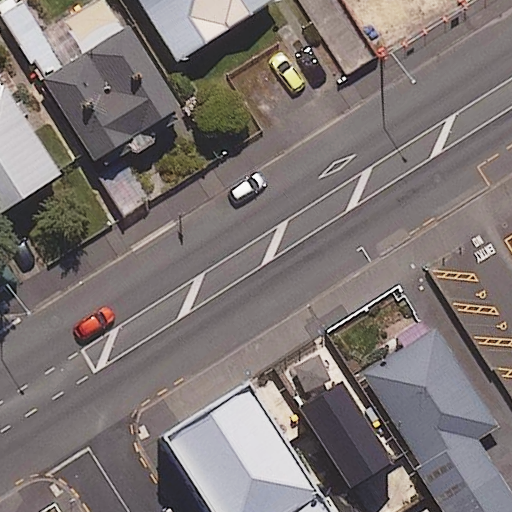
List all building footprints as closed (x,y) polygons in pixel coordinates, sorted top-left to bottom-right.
[(274,0),(135,0),(176,63),(274,0)] [(431,11),(423,0),(353,0),(382,43),(431,11)] [(180,109),(112,5),(68,34),(82,55),(34,86),(89,169),(180,109)] [(0,215),(61,176),(0,82),(0,215)] [(438,497),(447,511),(511,511),(511,496),(477,440),(496,428),(436,329),(427,334),(419,323),(397,337),(405,350),(364,375),(438,497)] [(291,370),(254,393),(280,435),(317,413),(291,370)] [(295,511),(317,498),(246,386),(162,439),(208,511),(295,511)] [(287,448),(312,489),(351,466),(326,424),(287,448)] [(326,511),(317,498),(295,511),(326,511)]
